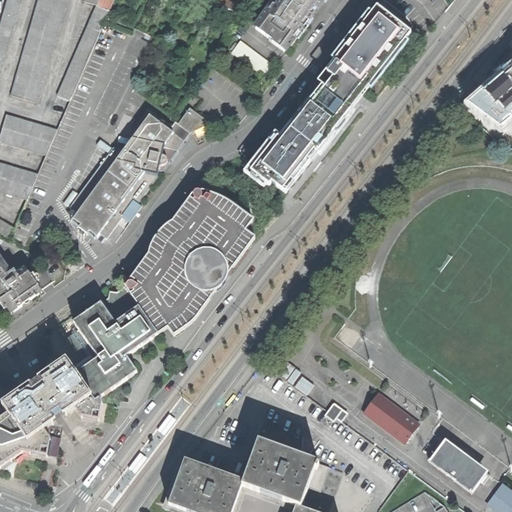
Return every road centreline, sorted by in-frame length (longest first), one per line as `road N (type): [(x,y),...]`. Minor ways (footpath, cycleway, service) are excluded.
road 1 (primary): [(475,0),(72,511)]
road 2 (primary): [(129,511),(511,10)]
road 3 (residential): [(0,343),(128,250),(200,161),(258,128),(353,0)]
